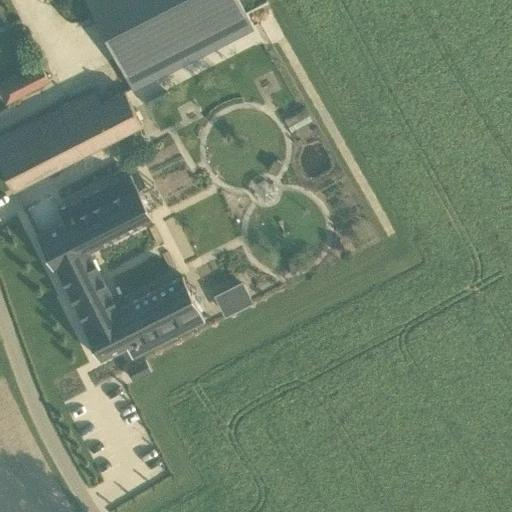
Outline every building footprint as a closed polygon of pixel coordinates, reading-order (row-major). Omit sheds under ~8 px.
[(86,0),(132,89),(253,27),(238,0),(86,0)] [(0,75),(0,93),(4,102),(52,79),(40,56),(0,75)] [(0,164),(12,189),(141,124),(122,88),(100,100),(94,89),(0,136),(0,164)] [(152,217),(130,173),(57,210),(63,222),(36,235),(52,268),(55,266),(85,325),(81,326),(97,359),(124,345),(130,357),(204,320),(182,276),(117,308),(87,250),(152,217)] [(216,283),(228,312),(256,301),(244,271),(216,283)]
